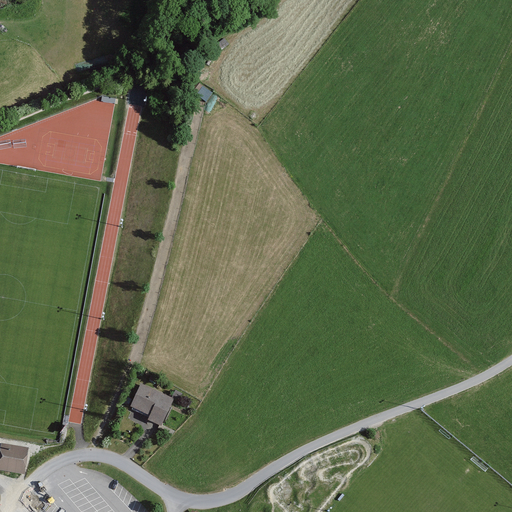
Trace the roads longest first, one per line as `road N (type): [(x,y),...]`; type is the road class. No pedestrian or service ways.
road 1 (residential): [(13,497),(51,465),(83,454),(125,465),(175,498),(220,499),(328,437),(511,359)]
road 2 (track): [(195,159),(134,375),(94,455)]
